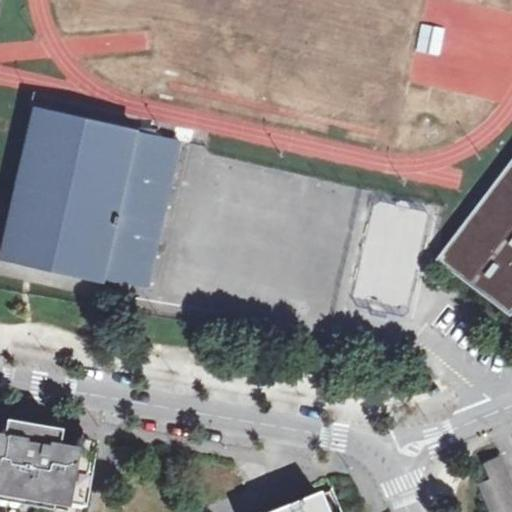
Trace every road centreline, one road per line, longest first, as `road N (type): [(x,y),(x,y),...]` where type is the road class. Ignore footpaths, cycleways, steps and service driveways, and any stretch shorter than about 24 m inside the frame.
road 1 (residential): [(0,380),(380,446)]
road 2 (residential): [(511,399),(380,446)]
